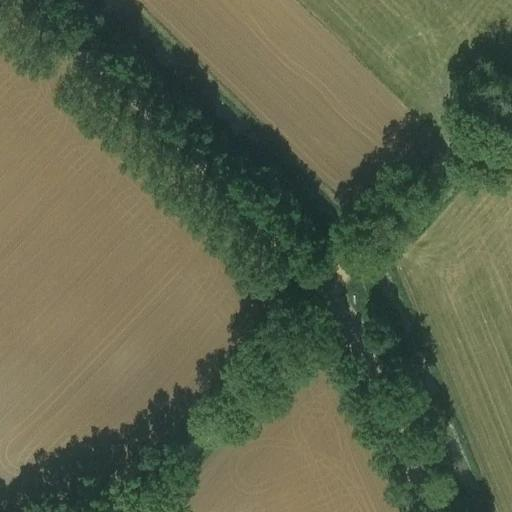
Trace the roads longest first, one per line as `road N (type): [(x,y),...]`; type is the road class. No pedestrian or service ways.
road 1 (unclassified): [(427,511),(379,394),(327,300),(256,214),(37,0)]
road 2 (track): [(138,511),(511,88)]
